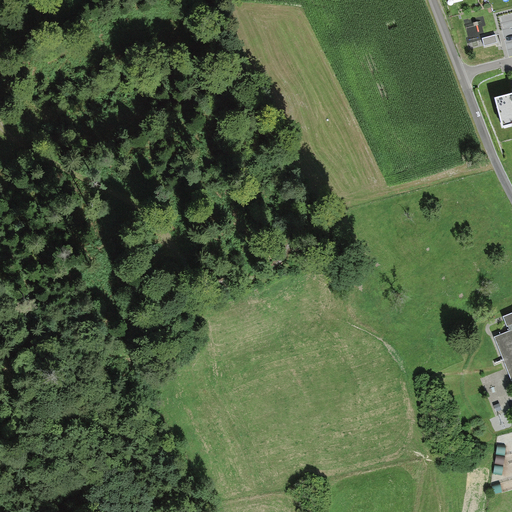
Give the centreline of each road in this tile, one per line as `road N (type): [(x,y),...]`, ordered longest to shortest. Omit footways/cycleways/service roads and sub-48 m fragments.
road 1 (track): [(0,127),(145,213),(183,246)]
road 2 (residential): [(511,198),(460,78)]
